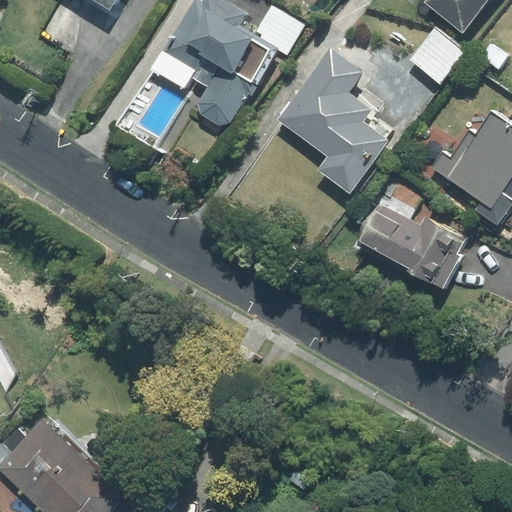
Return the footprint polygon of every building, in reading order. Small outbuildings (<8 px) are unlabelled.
[(103,0),(123,11),(129,0),(103,0)] [(211,85),(209,114),(229,126),(242,124),(286,52),(292,55),(306,32),(304,22),(277,6),(261,32),(249,24),(254,15),(230,0),(204,0),(161,71),(192,90),(199,78),(211,85)] [(434,0),(433,2),(474,35),(501,0),(434,0)] [(444,26),(416,57),(447,86),(476,55),(444,26)] [(376,73),(340,47),(286,121),(323,147),(336,157),(326,169),(359,194),(400,141),(376,123),(384,112),(360,95),(376,73)] [(511,195),(511,196),(511,116),(501,109),(485,133),(477,127),(458,156),(449,150),(438,166),(502,209),(511,195)] [(468,240),(452,232),(454,228),(431,217),(426,226),(388,204),(364,246),(421,278),(424,271),(432,275),(433,272),(448,279),(453,269),(463,274),(470,259),(460,254),(468,240)] [(8,393),(22,371),(0,330),(0,410),(13,403),(8,393)] [(114,511),(133,493),(42,404),(0,446),(0,464),(48,511),(114,511)]
